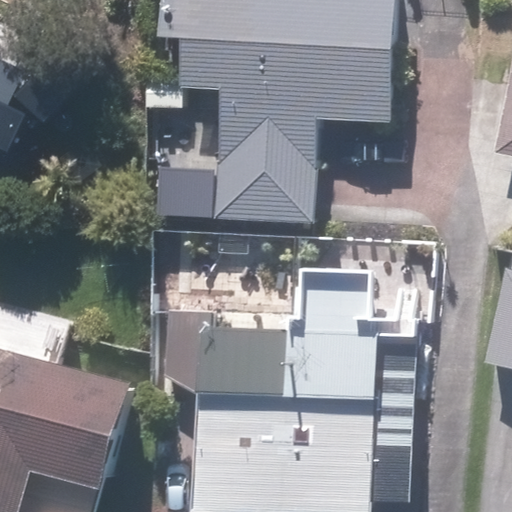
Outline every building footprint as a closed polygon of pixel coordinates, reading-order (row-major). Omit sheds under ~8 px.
[(220,99),(218,121),(227,123),(223,173),(313,179),(315,130),(334,130),(334,119),(391,121),(399,0),(294,0),(294,4),(225,0),(184,0),(179,97),(220,99)] [(511,65),(493,160),(511,163),(511,65)] [(216,334),(216,318),(158,315),(155,391),(194,393),(190,511),(373,511),(374,509),(412,511),(417,329),(373,328),(375,279),(304,276),(303,327),(291,327),(291,337),(216,334)] [(511,276),(508,276),(488,373),(511,378),(511,276)] [(0,357),(0,511),(98,511),(132,395),(0,357)]
